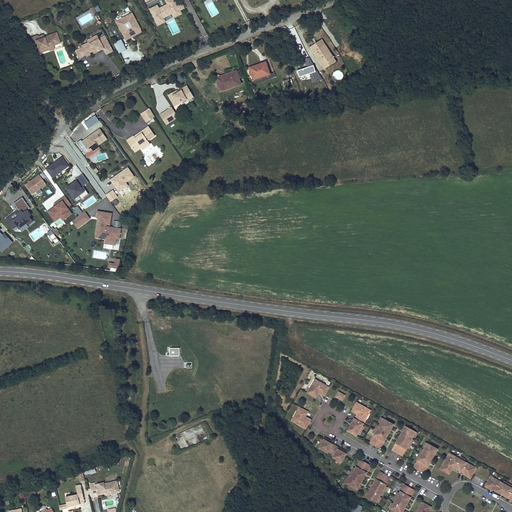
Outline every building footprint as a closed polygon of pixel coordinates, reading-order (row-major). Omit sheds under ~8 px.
[(178,7),(174,0),(166,0),(165,1),(167,5),(159,9),(158,6),(149,10),(157,27),(166,23),(164,19),(172,15),(174,19),(182,15),(181,12),(185,10),(183,4),(178,7)] [(207,0),(204,2),(211,17),(219,14),(212,0),(207,0)] [(142,31),(132,12),(116,21),(126,40),(142,31)] [(34,38),(32,35),(25,37),(28,46),(31,45),(33,50),(42,46),(44,51),(50,49),(49,44),(54,42),(51,33),(34,38)] [(94,38),(92,34),(82,39),(83,41),(75,45),(76,46),(69,50),(74,58),(80,54),(81,56),(85,54),(85,52),(88,51),(92,49),(93,51),(99,48),(101,47),(99,42),(102,40),(99,35),(94,38)] [(114,42),(118,53),(127,49),(123,38),(114,42)] [(108,51),(102,40),(99,42),(101,47),(99,48),(102,54),(108,51)] [(325,70),(336,63),(322,42),(311,49),(325,70)] [(270,76),(266,64),(249,69),(253,81),(270,76)] [(216,79),(211,80),(214,90),(219,88),(221,93),(241,87),(236,72),(226,76),(227,78),(217,81),(216,79)] [(195,96),(189,87),(183,91),(182,89),(174,94),(173,92),(168,95),(176,106),(187,98),(188,100),(195,96)] [(175,119),(180,117),(173,106),(169,109),(175,119)] [(155,116),(150,108),(141,113),(147,122),(155,116)] [(167,124),(175,119),(169,109),(160,114),(167,124)] [(127,140),(133,149),(139,145),(142,150),(151,144),(148,140),(155,136),(149,126),(135,136),(134,135),(127,140)] [(100,129),(83,140),(90,151),(93,149),(94,151),(100,146),(99,144),(107,139),(100,129)] [(63,156),(46,167),(53,177),(70,166),(63,156)] [(128,167),(111,180),(119,191),(129,185),(126,181),(134,176),(128,167)] [(78,179),(83,186),(89,182),(83,174),(76,178),(77,180),(78,179)] [(40,175),(26,184),(33,193),(47,184),(40,175)] [(77,180),(67,187),(75,198),(86,190),(83,186),(78,179),(77,180)] [(68,207),(72,205),(65,195),(54,203),(56,205),(48,211),(55,222),(62,217),(64,219),(72,213),(68,207)] [(14,204),(19,210),(7,218),(14,228),(19,224),(22,230),(29,225),(28,224),(34,220),(30,215),(32,214),(29,209),(30,208),(23,198),(14,204)] [(74,208),(79,214),(83,212),(78,205),(74,208)] [(120,238),(122,227),(107,225),(107,224),(112,225),(113,212),(98,210),(97,217),(98,217),(96,237),(106,238),(105,243),(116,244),(117,238),(120,238)] [(85,212),(73,221),(79,228),(91,218),(85,212)] [(0,250),(1,249),(3,251),(14,241),(5,232),(3,234),(0,230),(2,229),(0,226),(0,250)] [(52,229),(47,232),(54,244),(59,241),(52,229)] [(115,263),(110,262),(109,266),(119,268),(121,258),(116,257),(115,263)] [(169,355),(179,355),(179,347),(169,347),(169,355)] [(309,394),(317,398),(319,393),(321,394),(324,396),(329,387),(317,380),(309,394)] [(345,394),(338,391),(335,396),(342,400),(345,394)] [(218,402),(218,399),(217,397),(216,395),(214,394),(212,393),(209,392),(207,393),(204,394),(203,396),(201,398),(201,400),(201,403),(202,405),(203,407),(205,409),(207,409),(210,410),(212,409),(214,408),(216,406),(217,404),(218,402)] [(369,410),(357,403),(352,411),(357,414),(358,415),(356,420),(354,419),(351,425),(352,425),(350,429),(349,428),(346,434),(355,439),(367,417),(366,416),(369,410)] [(308,413),(300,409),(293,423),(305,429),(310,421),(307,419),(305,418),(308,413)] [(393,424),(383,419),(370,442),(380,448),(393,424)] [(208,439),(202,424),(174,436),(180,451),(208,439)] [(416,432),(405,426),(392,450),(402,456),(416,432)] [(330,441),(325,438),(319,448),(334,456),(333,458),(342,462),(347,452),(342,450),(341,451),(338,449),(339,448),(332,444),(329,443),(330,441)] [(437,449),(427,443),(414,467),(424,473),(437,449)] [(453,455),(449,453),(441,468),(450,473),(452,468),(450,467),(451,465),(453,466),(460,469),(461,468),(462,469),(461,470),(465,472),(465,473),(471,477),(476,468),(469,464),(469,466),(465,464),(466,462),(453,455)] [(360,459),(347,483),(357,489),(370,465),(360,459)] [(390,477),(380,472),(366,495),(377,501),(390,477)] [(497,480),(491,476),(485,485),(491,488),(492,487),(494,489),(496,490),(495,491),(500,493),(500,492),(504,494),(503,495),(508,498),(508,497),(510,497),(511,498),(511,499),(511,500),(511,490),(511,489),(511,488),(500,482),(499,483),(496,481),(497,480)] [(97,494),(103,493),(106,492),(106,491),(110,491),(111,494),(117,493),(119,490),(117,481),(104,483),(104,482),(95,484),(95,482),(90,483),(91,488),(87,489),(88,494),(97,492),(97,494)] [(401,511),(414,490),(404,484),(391,508),(397,511),(401,511)] [(85,502),(83,493),(65,497),(67,504),(63,505),(64,509),(68,508),(67,507),(73,505),(73,504),(75,504),(75,505),(80,504),(80,503),(85,502)] [(430,507),(421,503),(415,511),(424,511),(425,511),(427,511),(430,507)]
